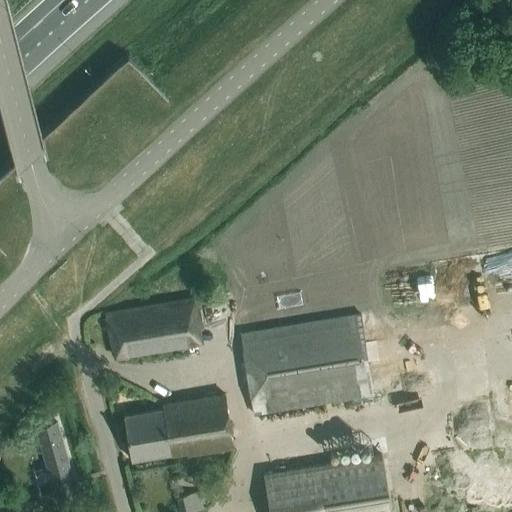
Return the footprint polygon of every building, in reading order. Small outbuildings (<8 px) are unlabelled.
[(204,340),(194,297),(105,312),(115,356),(204,340)] [(373,392),(360,313),(240,333),(252,412),(373,392)] [(162,404),(163,408),(123,415),(131,459),(187,449),(187,452),(233,445),(224,393),(162,404)] [(56,421),(36,427),(58,502),(78,496),(56,421)] [(476,444),(479,455),(501,450),(498,438),(476,444)] [(263,472),(269,511),(390,511),(381,453),(263,472)] [(176,496),(179,511),(184,511),(203,508),(199,490),(176,496)]
